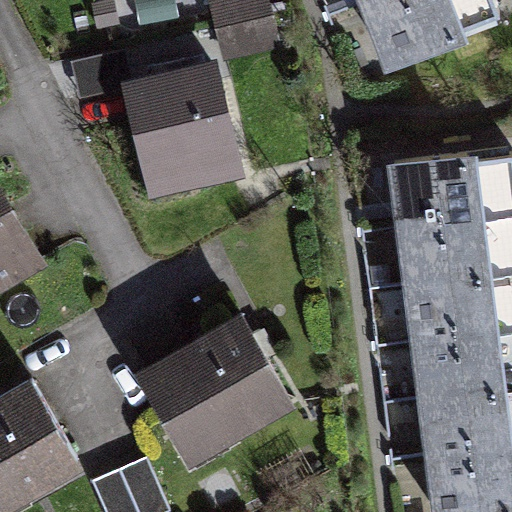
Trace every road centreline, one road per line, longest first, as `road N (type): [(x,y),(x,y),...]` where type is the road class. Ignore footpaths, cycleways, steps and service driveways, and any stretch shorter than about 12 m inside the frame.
road 1 (residential): [(0,17),(133,274)]
road 2 (unknown): [(37,90),(209,39)]
